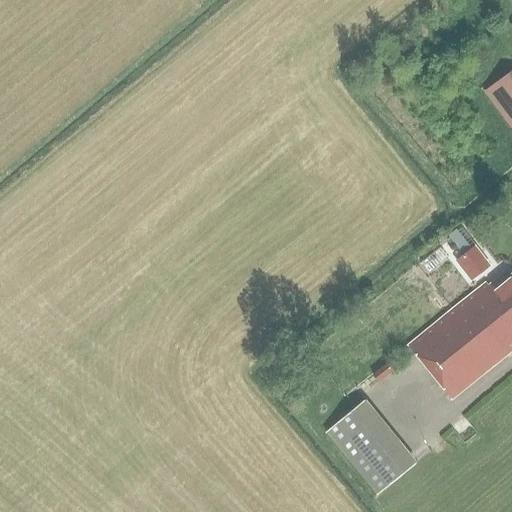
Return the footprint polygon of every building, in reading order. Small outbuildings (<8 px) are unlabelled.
[(511,70),(484,92),(511,129),(511,70)] [(464,255),(473,247),(459,229),(450,236),(464,255)] [(473,247),(464,255),(456,261),(471,281),(490,266),(475,246),(473,247)] [(486,284),(408,347),(415,355),(451,400),(511,350),(511,274),(503,281),(500,277),(496,281),(493,277),(486,284)] [(417,464),(365,401),(364,402),(325,433),(377,497),(417,464)]
